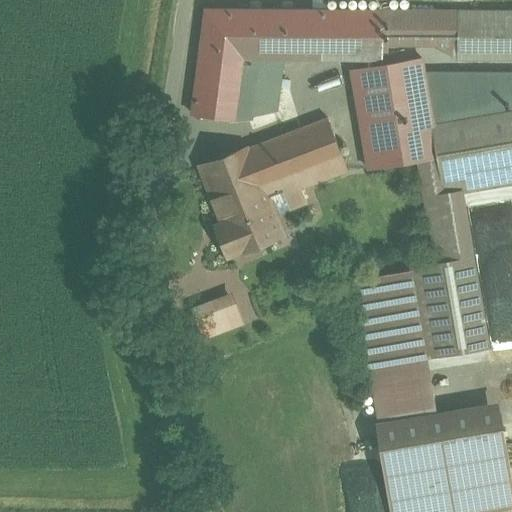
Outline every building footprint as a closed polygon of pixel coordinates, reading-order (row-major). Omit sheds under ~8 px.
[(343,11),(206,10),(206,11),(200,59),(201,59),(193,115),(231,120),(253,118),(261,60),(323,60),(323,51),(346,51),(343,11)] [(343,11),(346,51),(383,51),(383,45),(441,46),(458,12),(343,11)] [(511,12),(458,12),(441,46),(457,59),(511,59),(511,12)] [(323,51),(323,60),(383,61),(383,51),(346,51),(323,51)] [(422,58),(352,69),(369,169),(420,161),(438,158),(439,157),(425,72),(422,58)] [(511,72),(425,72),(439,157),(438,158),(444,195),(450,194),(511,183),(511,72)] [(328,118),(250,147),(272,200),(302,189),(348,171),(328,118)] [(250,147),(199,167),(199,168),(200,168),(212,197),(211,198),(211,199),(212,198),(222,223),(217,225),(229,255),(234,253),(234,254),(285,233),(277,214),(272,200),(250,147)] [(477,347),(450,194),(444,195),(438,158),(420,161),(437,264),(411,269),(426,355),(477,347)] [(302,189),(272,200),(277,214),(308,203),(302,189)] [(426,355),(411,269),(353,279),(374,398),(377,416),(435,406),(426,355)] [(511,494),(496,402),(378,422),(382,444),(393,511),(466,511),(511,504),(511,494)]
